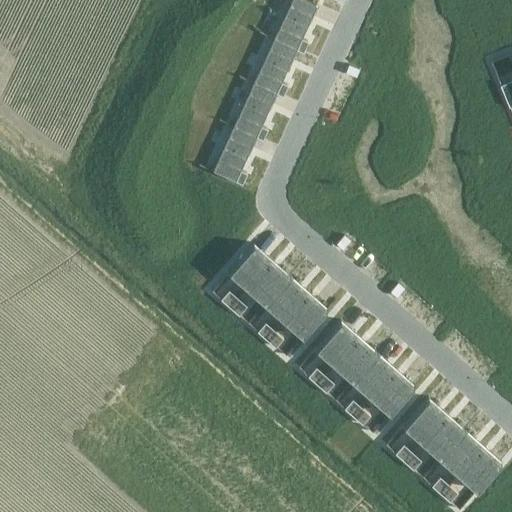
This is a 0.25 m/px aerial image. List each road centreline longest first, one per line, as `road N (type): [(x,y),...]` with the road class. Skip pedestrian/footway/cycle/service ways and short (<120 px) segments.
road 1 (residential): [(286,223),(511,421)]
road 2 (residential): [(357,0),(275,176),(275,209),(286,223)]
